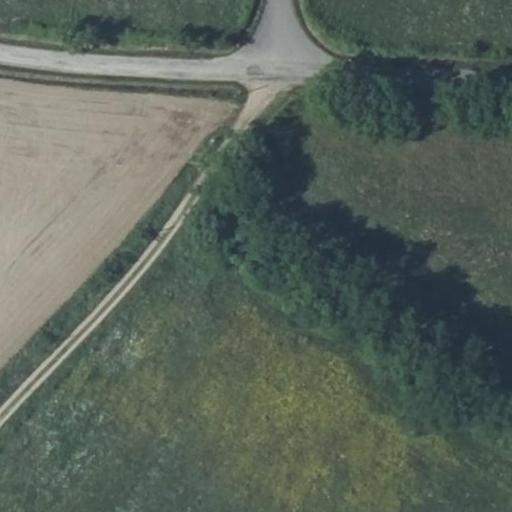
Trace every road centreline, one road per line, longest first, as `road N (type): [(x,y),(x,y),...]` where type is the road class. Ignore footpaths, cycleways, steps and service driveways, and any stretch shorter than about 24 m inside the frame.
road 1 (track): [(0,423),(199,194),(282,72)]
road 2 (unclassified): [(282,72),(0,54)]
road 3 (unclassified): [(511,79),(282,72)]
